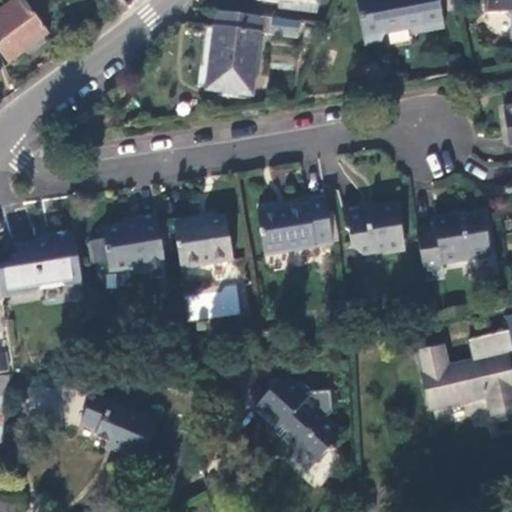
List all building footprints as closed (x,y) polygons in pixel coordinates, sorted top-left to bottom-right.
[(0,39),(1,41),(0,42),(0,53),(9,63),(24,52),(43,36),(48,33),(25,0),(12,0),(0,9),(0,39)] [(128,7),(121,0),(99,0),(116,18),(128,7)] [(416,34),(449,29),(444,0),(360,0),(368,42),(386,39),(390,33),(415,29),(416,34)] [(511,0),(488,0),(488,12),(507,14),(510,16),(511,38),(511,0)] [(251,95),(259,33),(261,17),(216,12),(207,88),(251,95)] [(298,37),(301,22),(261,17),(259,33),(298,37)] [(319,29),(306,28),(305,41),(316,43),(319,29)] [(43,36),(24,52),(28,57),(46,43),(43,36)] [(511,102),(500,104),(503,126),(504,126),(508,144),(511,144),(511,148),(511,102)] [(329,243),(322,195),(303,197),(304,203),(254,211),(260,255),(329,243)] [(401,249),(395,207),(361,212),(360,208),(338,212),(340,231),(345,233),(346,249),(355,254),(371,251),(375,254),(401,249)] [(161,266),(152,213),(133,216),(134,223),(98,227),(100,237),(85,239),(88,260),(102,258),(105,269),(121,266),(130,271),(161,266)] [(226,260),(219,215),(190,220),(189,217),(170,220),(177,268),(226,260)] [(430,229),(413,230),(420,277),(440,272),(439,267),(486,259),(480,217),(449,223),(448,219),(430,222),(430,229)] [(56,278),(76,274),(68,222),(47,225),(48,231),(11,238),(13,258),(0,260),(0,285),(34,281),(36,277),(53,274),(56,278)] [(416,353),(430,408),(486,395),(492,415),(511,410),(511,375),(507,355),(511,353),(511,315),(504,317),(507,331),(469,340),(473,360),(448,366),(443,347),(416,353)] [(415,344),(413,325),(379,330),(382,349),(415,344)] [(177,340),(179,355),(199,353),(197,337),(177,340)] [(276,433),(296,452),(298,449),(315,466),(323,456),(336,456),(335,434),(338,430),(326,418),(333,412),(330,390),(312,392),(299,380),(296,384),(285,374),(255,408),(277,431),(276,433)] [(0,395),(7,396),(10,375),(0,375),(0,395)] [(81,423),(99,431),(111,436),(110,440),(119,443),(117,448),(141,459),(156,423),(94,394),(81,423)] [(111,436),(99,431),(97,435),(110,440),(111,436)] [(119,443),(110,440),(107,445),(117,448),(119,443)] [(298,449),(296,452),(291,456),(308,472),(315,466),(298,449)]
